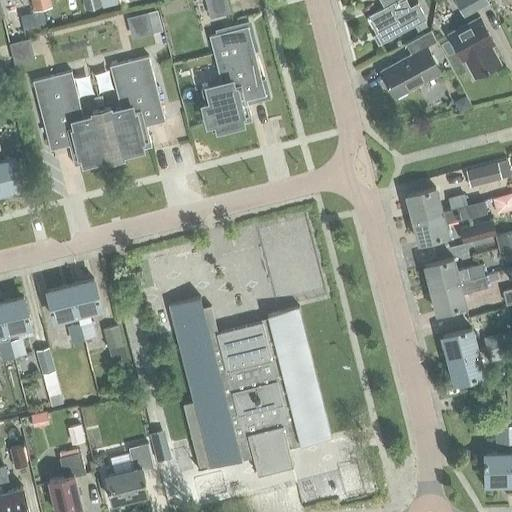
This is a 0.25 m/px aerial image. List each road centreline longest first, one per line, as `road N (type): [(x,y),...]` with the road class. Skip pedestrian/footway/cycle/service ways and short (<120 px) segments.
road 1 (residential): [(429,511),(426,430),(370,211),(340,176)]
road 2 (residential): [(0,262),(69,251),(205,205),(340,176)]
road 3 (residential): [(340,176),(350,131),(316,0)]
